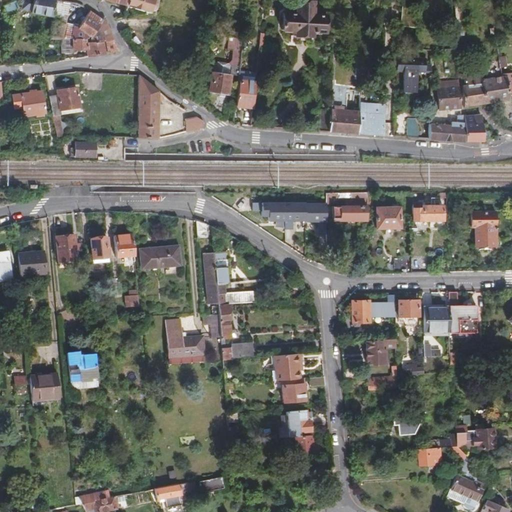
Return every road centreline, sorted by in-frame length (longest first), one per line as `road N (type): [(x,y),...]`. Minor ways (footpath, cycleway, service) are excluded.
road 1 (tertiary): [(322,283),(200,205),(68,203),(0,215)]
road 2 (residential): [(340,508),(322,283)]
road 3 (tertiary): [(511,276),(322,283)]
road 4 (tertiary): [(511,149),(356,146)]
road 5 (tertiary): [(225,130),(356,146)]
road 6 (residential): [(0,70),(126,61)]
road 7 (residential): [(126,61),(225,130)]
